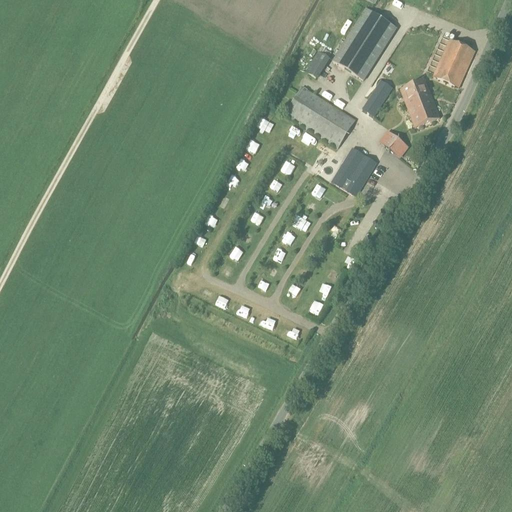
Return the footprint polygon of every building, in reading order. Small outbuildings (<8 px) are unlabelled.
[(332,62),(331,63),(338,67),(344,71),(349,74),(363,83),(375,65),(391,40),(397,31),(397,30),(396,30),(387,24),(378,18),(365,10),(364,12),(360,18),(358,22),(355,26),(352,31),(349,36),(348,37),(347,38),(340,50),(339,52),(332,62)] [(458,90),(475,54),(449,42),(432,78),(458,90)] [(319,56),(307,75),(316,81),(329,62),(319,56)] [(371,116),(392,91),(382,82),(361,108),(371,116)] [(414,130),(439,120),(424,82),(399,92),(414,130)] [(295,99),(284,117),(316,137),(320,139),(322,141),(338,151),(355,122),(352,120),(323,102),(318,98),(307,92),(302,88),(299,93),(295,99)] [(314,93),(330,100),(332,96),(316,89),(314,93)] [(267,126),(276,130),(280,120),(271,116),(267,126)] [(392,136),(384,148),(395,156),(403,145),(392,136)] [(356,199),(376,165),(352,151),(331,184),(356,199)] [(233,173),(242,177),(245,169),(236,166),(233,173)] [(375,191),(377,185),(369,183),(368,190),(375,191)] [(314,190),(309,200),(320,205),(325,196),(314,190)] [(300,212),(310,218),(315,209),(305,203),(300,212)] [(254,217),(249,225),(258,231),(263,223),(254,217)] [(296,218),(293,225),(307,231),(310,224),(296,218)] [(210,219),(207,227),(218,231),(221,223),(210,219)] [(248,251),(252,243),(241,238),(237,247),(248,251)] [(229,284),(233,273),(221,269),(217,280),(229,284)] [(266,298),(271,291),(262,285),(257,291),(266,298)] [(289,292),(285,302),(296,305),(299,295),(289,292)] [(312,311),(309,317),(319,322),(322,316),(312,311)]
